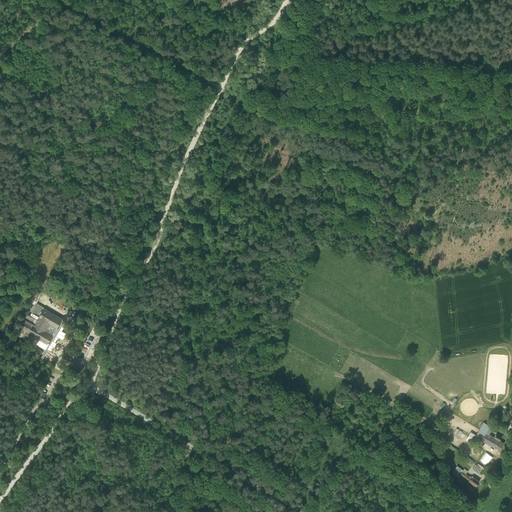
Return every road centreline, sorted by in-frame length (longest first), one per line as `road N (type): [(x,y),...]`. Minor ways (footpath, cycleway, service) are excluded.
road 1 (unclassified): [(286,0),(276,20),(238,52),(87,386),(68,401),(0,500)]
road 2 (unknown): [(93,388),(157,262),(172,212),(296,0)]
road 3 (track): [(320,129),(237,102),(61,0)]
road 4 (track): [(297,511),(87,386)]
